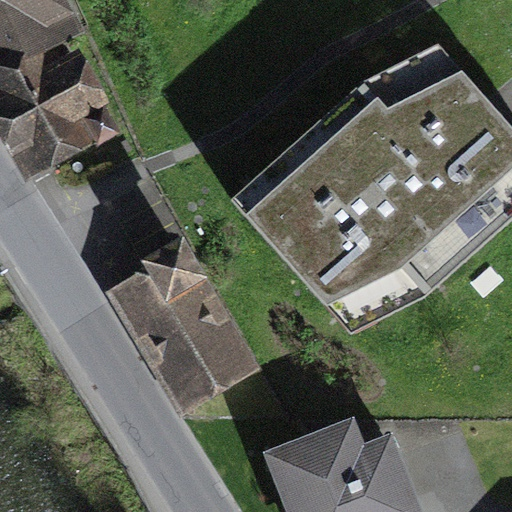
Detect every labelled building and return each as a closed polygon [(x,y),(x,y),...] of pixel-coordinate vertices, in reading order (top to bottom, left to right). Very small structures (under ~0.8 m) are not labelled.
[(0,0),(0,64),(13,59),(33,61),(57,50),(85,36),(68,0),(0,0)] [(511,128),(498,112),(444,49),(352,93),(234,202),(353,340),(449,296),(511,237),(511,128)] [(13,59),(0,64),(0,140),(26,187),(122,137),(107,111),(112,109),(80,53),(64,61),(57,50),(33,61),(13,59)] [(185,253),(103,301),(176,428),(258,380),(185,253)] [(420,511),(386,436),(366,446),(355,422),(265,462),(276,487),(287,511),(420,511)]
